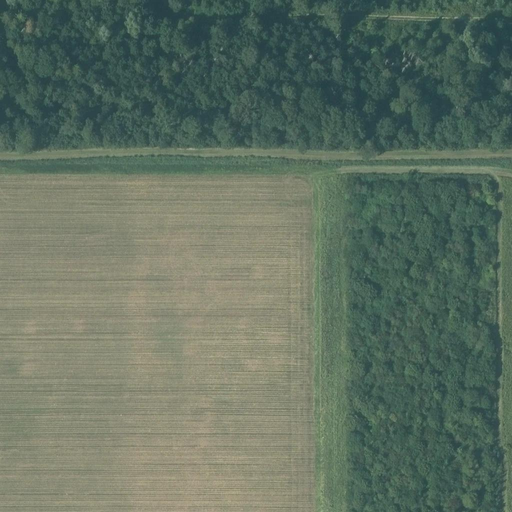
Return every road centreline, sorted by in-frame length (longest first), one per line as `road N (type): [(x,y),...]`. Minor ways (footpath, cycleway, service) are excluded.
road 1 (track): [(0,154),(511,153)]
road 2 (track): [(164,0),(177,14),(202,19),(511,18)]
